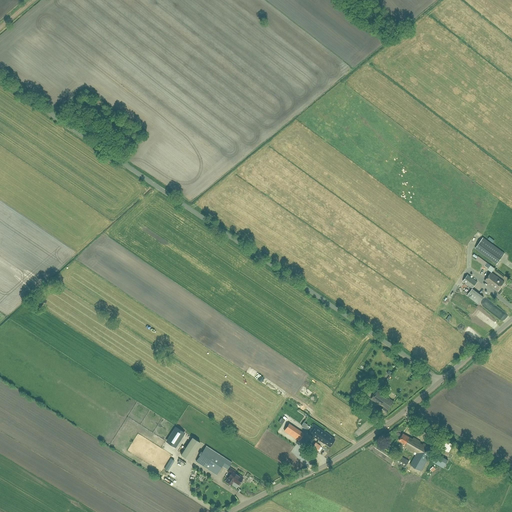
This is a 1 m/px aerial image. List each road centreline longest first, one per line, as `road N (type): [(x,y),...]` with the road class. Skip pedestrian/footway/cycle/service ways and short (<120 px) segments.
road 1 (unclassified): [(440,380),(0,78)]
road 2 (unclassified): [(227,511),(337,458),(440,380)]
